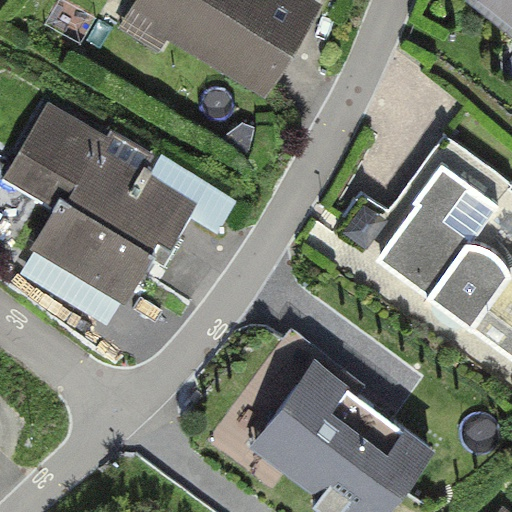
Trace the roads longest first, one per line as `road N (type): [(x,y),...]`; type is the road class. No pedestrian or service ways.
road 1 (residential): [(396,0),(310,188),(200,343),(132,408)]
road 2 (residential): [(0,325),(132,408)]
road 3 (residential): [(132,408),(15,511)]
